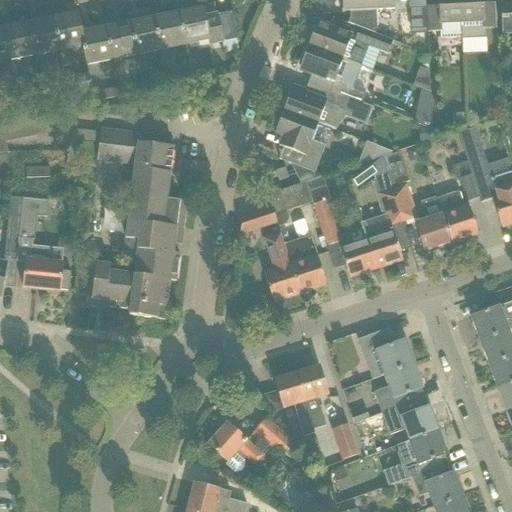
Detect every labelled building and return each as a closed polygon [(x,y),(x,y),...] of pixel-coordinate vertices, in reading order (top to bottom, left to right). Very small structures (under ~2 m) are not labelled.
[(347,24),(359,29),(374,34),(376,28),(375,11),(394,10),(393,0),(340,0),(341,13),(349,13),(349,18),(347,24)] [(411,0),(412,8),(425,8),(425,7),(424,0),(411,0)] [(440,38),(461,37),(459,0),(437,0),(438,7),(425,7),(425,8),(426,33),(440,32),(440,38)] [(459,0),(461,37),(461,40),(485,39),(484,29),(495,29),(494,4),(482,4),(481,0),(459,0)] [(511,3),(500,4),(501,35),(511,34),(511,3)] [(237,40),(231,12),(216,15),(216,16),(204,18),(202,9),(201,9),(200,5),(186,8),(187,12),(178,14),(184,46),(208,41),(209,46),(221,43),(237,40)] [(77,14),(53,19),(59,51),(82,46),(81,34),(77,14)] [(178,14),(154,19),(160,51),(184,46),(178,14)] [(53,19),(29,24),(35,56),(59,51),(53,19)] [(154,19),(129,24),(136,56),(160,51),(154,19)] [(29,24),(5,29),(11,61),(35,56),(29,24)] [(129,24),(105,29),(112,61),(136,56),(129,24)] [(315,26),(307,46),(342,59),(351,37),(328,28),(324,29),(315,26)] [(5,29),(0,29),(0,63),(11,61),(5,29)] [(105,29),(81,34),(82,46),(86,66),(112,61),(105,29)] [(374,34),(359,29),(354,41),(388,54),(393,41),(374,34)] [(347,86),(361,67),(342,59),(307,46),(299,67),(308,70),(311,74),(337,84),(334,93),(349,98),(352,91),(346,89),(347,86)] [(420,70),(414,86),(430,92),(429,73),(420,70)] [(202,71),(190,73),(191,83),(204,80),(202,71)] [(190,73),(165,79),(167,88),(191,83),(190,73)] [(89,76),(65,80),(67,89),(91,85),(89,76)] [(165,79),(141,84),(143,93),(167,88),(165,79)] [(65,80),(41,85),(43,94),(67,89),(65,80)] [(141,84),(117,89),(119,98),(143,93),(141,84)] [(41,85),(17,89),(19,98),(43,94),(41,85)] [(17,89),(0,92),(0,101),(19,98),(17,89)] [(119,98),(117,89),(92,94),(94,103),(119,98)] [(421,89),(419,102),(431,107),(430,93),(421,89)] [(290,91),(282,111),(316,124),(317,123),(334,131),(341,111),(368,120),(372,108),(349,99),(349,98),(334,93),(330,103),(304,93),(299,94),(290,91)] [(316,124),(282,111),(274,135),(282,138),(278,147),(304,157),(299,168),(314,174),(322,152),(308,146),(316,124)] [(463,114),(451,115),(452,123),(463,123),(463,114)] [(0,154),(7,154),(4,143),(45,134),(43,121),(0,129),(0,154)] [(185,202),(166,200),(173,148),(138,144),(139,135),(103,130),(100,161),(134,166),(127,223),(122,257),(136,258),(134,276),(115,273),(116,267),(95,264),(93,280),(90,307),(103,308),(129,311),(129,316),(164,321),(169,281),(175,282),(179,255),(173,254),(176,229),(182,230),(185,202)] [(401,153),(382,158),(403,224),(417,219),(406,185),(404,186),(404,184),(410,182),(401,153)] [(465,158),(466,163),(479,199),(490,195),(482,172),(476,155),(465,158)] [(369,167),(350,179),(356,189),(373,177),(378,194),(376,195),(383,219),(387,229),(391,228),(403,224),(382,158),(369,167)] [(479,199),(466,163),(452,168),(456,180),(459,180),(467,203),(479,199)] [(275,172),(278,182),(288,178),(285,169),(275,172)] [(24,171),(25,181),(48,181),(48,170),(24,171)] [(511,225),(511,173),(490,179),(496,198),(491,200),(500,229),(511,225)] [(305,183),(312,204),(326,247),(339,242),(325,202),(330,201),(323,178),(305,183)] [(286,212),(312,204),(305,183),(268,195),(272,207),(271,208),(276,224),(277,227),(285,225),(288,218),(286,212)] [(436,198),(436,199),(451,245),(478,237),(468,207),(464,208),(458,193),(436,199),(436,198)] [(20,217),(21,198),(9,198),(8,216),(20,217)] [(46,217),(47,199),(21,198),(20,217),(18,233),(18,239),(33,240),(36,216),(46,217)] [(451,245),(436,199),(419,204),(424,221),(415,225),(425,254),(451,245)] [(239,236),(276,224),(271,208),(243,217),(242,216),(242,217),(242,218),(239,236)] [(383,219),(361,226),(366,241),(375,270),(402,262),(396,243),(392,232),(391,228),(387,229),(383,219)] [(16,258),(18,239),(18,233),(6,232),(4,257),(16,258)] [(309,237),(283,245),(299,295),(326,287),(309,237)] [(375,270),(365,241),(339,250),(349,279),(375,270)] [(299,295),(283,245),(270,250),(277,269),(263,274),(273,304),(299,295)] [(61,272),(62,260),(45,259),(45,263),(26,261),(23,290),(59,293),(59,291),(68,292),(70,273),(61,272)] [(508,332),(511,330),(511,302),(498,307),(470,318),(479,342),(507,332),(508,332)] [(511,330),(508,332),(507,332),(479,342),(488,366),(511,356),(511,330)] [(413,366),(404,342),(393,346),(387,331),(358,342),(370,375),(372,380),(384,377),(413,366)] [(511,356),(488,366),(497,390),(511,384),(511,356)] [(374,393),(382,415),(424,399),(420,390),(422,389),(413,366),(384,377),(388,388),(374,393)] [(318,367),(296,374),(312,426),(323,423),(316,400),(327,397),(318,367)] [(312,426),(296,374),(274,381),(282,410),(293,407),(303,437),(315,434),(312,426)] [(511,384),(497,390),(506,414),(511,411),(511,384)] [(404,431),(408,443),(437,431),(428,407),(427,408),(424,399),(382,415),(390,436),(404,431)] [(350,416),(349,417),(353,426),(368,420),(365,411),(350,416)] [(254,432),(269,446),(281,458),(293,444),(266,419),(254,432)] [(227,463),(225,465),(234,472),(239,472),(243,468),(242,463),(245,459),(254,467),(263,457),(226,424),(207,446),(227,463)] [(355,429),(362,452),(375,448),(367,424),(355,429)] [(331,431),(341,461),(358,456),(347,426),(331,431)] [(408,480),(412,479),(412,478),(446,465),(443,456),(446,455),(437,431),(408,443),(409,443),(396,447),(397,452),(396,455),(399,464),(402,466),(408,480)] [(427,494),(433,508),(462,497),(453,473),(450,475),(446,465),(412,478),(412,479),(419,497),(427,494)] [(342,467),(331,471),(332,473),(336,485),(347,481),(342,468),(342,467)] [(193,483),(186,511),(191,511),(243,511),(246,504),(228,499),(230,493),(193,483)] [(433,508),(433,511),(467,511),(462,497),(433,508)]
